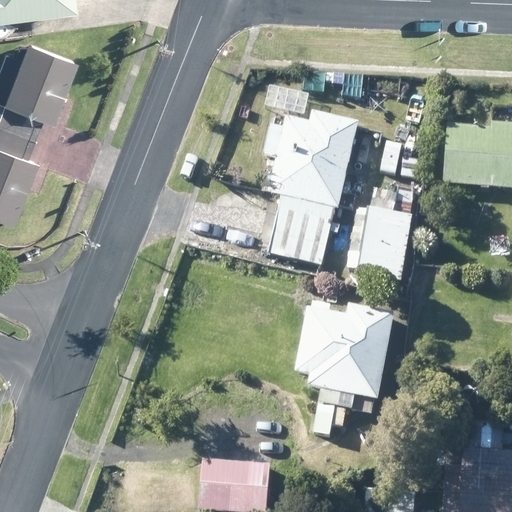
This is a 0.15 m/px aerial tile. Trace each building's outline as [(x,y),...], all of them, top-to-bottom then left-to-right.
[(71,0),(0,0),(0,20),(72,11),(71,0)] [(52,119),(61,95),(75,62),(26,42),(1,103),(0,102),(0,125),(32,139),(40,119),(51,123),(52,119)] [(370,93),(381,94),(382,84),(371,83),(370,93)] [(343,185),(355,130),(356,126),(310,116),(307,126),(284,121),(281,131),(269,129),(262,156),(275,159),(268,192),(267,197),(279,200),(267,256),(320,268),(332,211),(337,211),(340,196),(356,199),(359,188),(343,185)] [(24,158),(32,139),(0,125),(0,220),(12,225),(26,188),(36,162),(24,158)] [(511,126),(490,125),(490,130),(445,128),(442,187),(511,191),(511,126)] [(417,143),(406,142),(405,157),(416,158),(417,143)] [(401,161),(400,178),(415,178),(416,161),(401,161)] [(409,216),(369,211),(366,210),(366,213),(359,256),(349,255),(347,269),(357,270),(356,276),(400,282),(409,216)] [(376,404),(392,316),(348,309),(345,320),(323,316),(314,314),(305,312),(293,376),(307,378),(305,390),(319,393),(312,434),(328,438),(330,427),(341,429),(345,411),(370,415),(372,403),(376,404)] [(507,430),(511,428),(511,387),(496,392),(507,430)] [(511,511),(511,454),(500,454),(501,431),(501,427),(437,423),(435,469),(444,469),(441,511),(511,511)] [(265,511),(269,468),(204,463),(201,463),(198,511),(265,511)] [(412,511),(414,495),(376,492),(364,491),(362,511),(412,511)]
